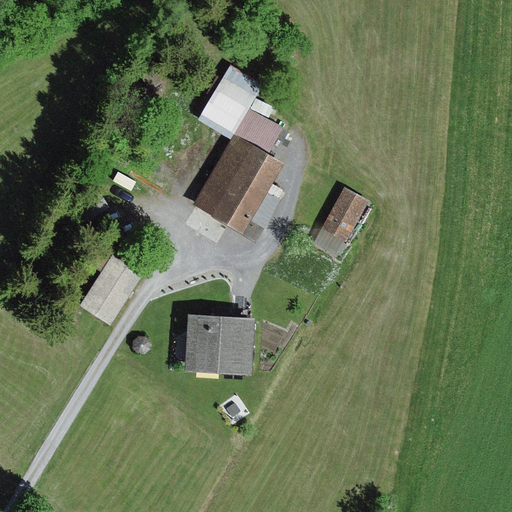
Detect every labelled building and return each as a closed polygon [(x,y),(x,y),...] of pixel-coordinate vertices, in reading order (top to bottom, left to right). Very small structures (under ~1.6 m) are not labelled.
[(263,86),(230,66),(198,121),(230,142),(234,135),(271,157),(286,128),(250,108),(263,86)] [(271,157),(234,135),(230,142),(193,206),(255,245),(280,200),(268,194),(284,165),(271,157)] [(369,202),(344,187),(313,244),(337,258),(369,202)] [(115,320),(145,274),(114,254),(85,300),(115,320)] [(250,378),(255,320),(187,315),(183,373),(250,378)]
